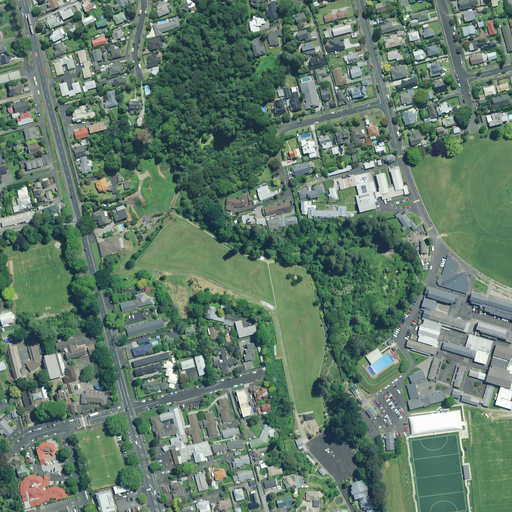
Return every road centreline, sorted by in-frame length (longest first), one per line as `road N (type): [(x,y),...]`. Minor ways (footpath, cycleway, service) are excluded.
road 1 (secondary): [(128,409),(23,0)]
road 2 (residential): [(283,178),(276,133),(385,102)]
road 3 (residential): [(262,375),(128,409)]
